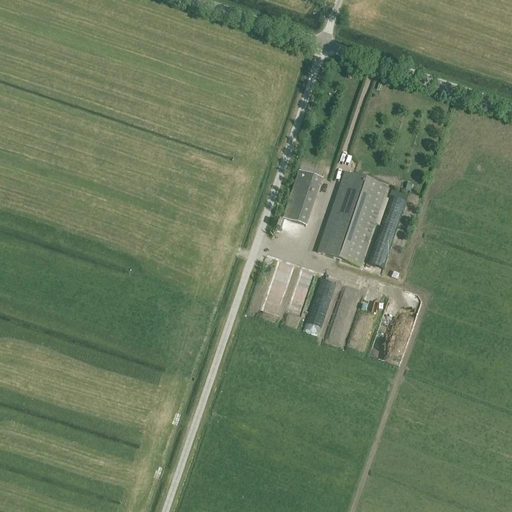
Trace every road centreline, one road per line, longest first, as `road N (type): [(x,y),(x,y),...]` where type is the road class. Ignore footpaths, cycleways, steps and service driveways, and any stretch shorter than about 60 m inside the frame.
road 1 (track): [(162,511),(338,0)]
road 2 (unclassified): [(511,108),(193,0)]
